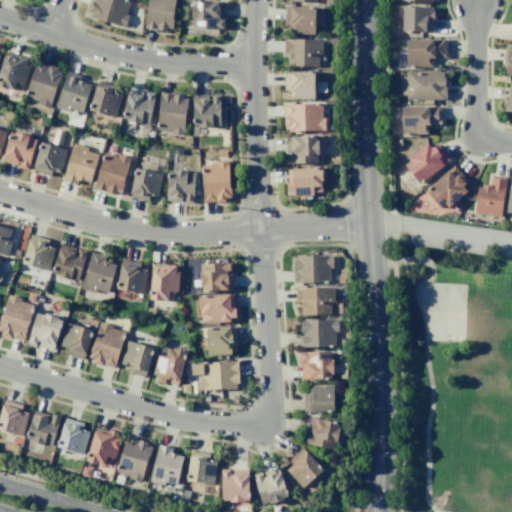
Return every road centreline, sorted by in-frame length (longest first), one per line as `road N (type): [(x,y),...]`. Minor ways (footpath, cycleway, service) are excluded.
road 1 (tertiary): [(375,511),(380,422),(363,125),(365,0)]
road 2 (residential): [(0,367),(181,419),(257,421),(270,399),(259,228)]
road 3 (residential): [(0,193),(147,233),(368,222)]
road 4 (residential): [(0,17),(139,59),(252,63)]
road 5 (residential): [(259,228),(255,0)]
road 6 (residential): [(478,2),(481,138),(511,143)]
